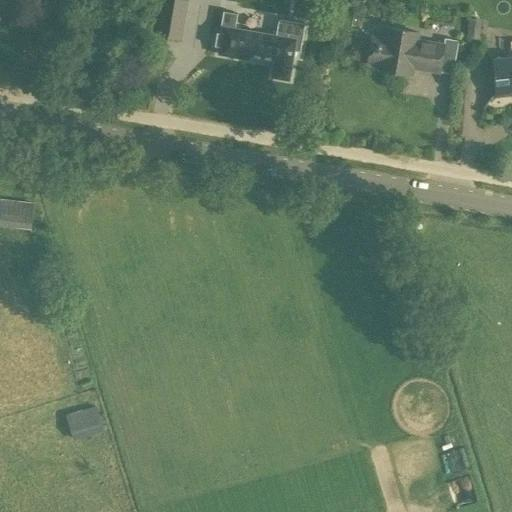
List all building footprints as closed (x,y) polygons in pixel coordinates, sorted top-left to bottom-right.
[(0,0),(0,22),(2,23),(4,14),(6,14),(8,0),(0,0)] [(185,16),(187,0),(160,0),(159,11),(185,16)] [(211,28),(209,41),(214,42),(213,49),(242,54),(243,50),(270,55),(267,72),(283,75),(288,46),(294,47),(298,21),(273,16),(270,31),(229,24),(231,9),(218,7),(214,29),(211,28)] [(471,16),(469,35),(481,37),(483,18),(471,16)] [(372,42),(369,61),(381,63),(380,68),(411,74),(412,67),(439,71),(444,45),(418,40),(420,33),(387,27),(384,44),(372,42)] [(511,91),(511,59),(494,61),(498,93),(511,91)] [(34,203),(1,199),(0,205),(0,224),(30,229),(34,203)] [(96,405),(66,415),(74,440),(104,430),(96,405)]
